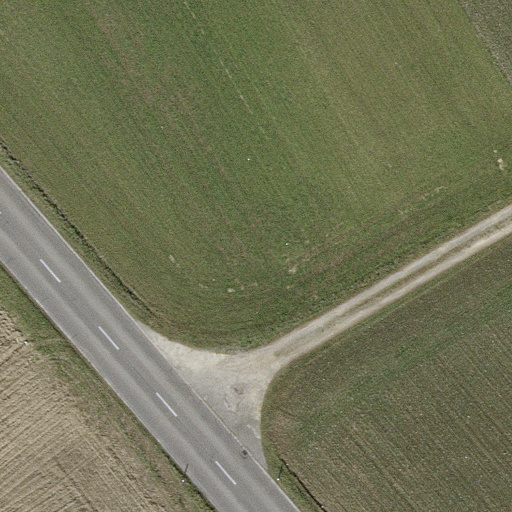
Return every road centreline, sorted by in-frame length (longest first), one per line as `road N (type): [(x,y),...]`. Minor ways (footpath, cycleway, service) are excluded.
road 1 (tertiary): [(260,511),(0,211)]
road 2 (track): [(179,419),(511,226)]
